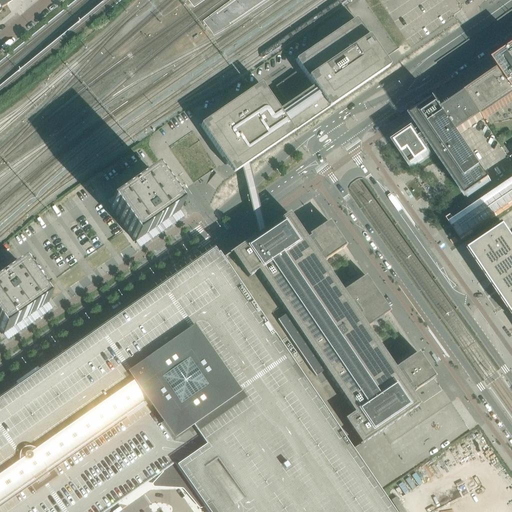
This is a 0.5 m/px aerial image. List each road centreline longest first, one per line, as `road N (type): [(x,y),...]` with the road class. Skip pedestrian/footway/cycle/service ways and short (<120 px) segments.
road 1 (tertiary): [(0,383),(319,157)]
road 2 (tertiary): [(306,138),(210,221),(0,367)]
road 3 (tertiary): [(343,192),(511,430)]
road 4 (tertiary): [(511,378),(369,173)]
